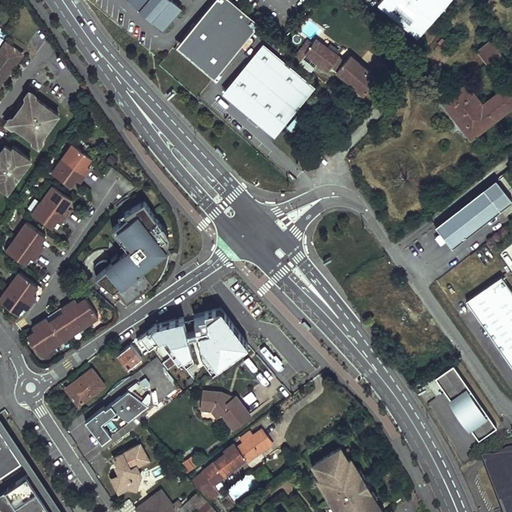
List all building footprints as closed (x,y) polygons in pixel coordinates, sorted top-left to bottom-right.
[(173,0),(126,0),(162,30),(182,7),(173,0)] [(260,24),(258,23),(254,28),(243,18),(247,13),(231,0),(214,0),(185,36),(188,39),(182,45),(219,70),(214,75),(215,77),(260,24)] [(417,38),(448,0),(380,0),(377,4),(417,38)] [(254,28),(258,23),(247,13),(243,18),(254,28)] [(178,45),(214,75),(219,70),(182,45),(188,39),(185,36),(178,45)] [(339,56),(317,39),(310,48),(305,44),(301,49),(328,70),(332,65),(339,56)] [(21,52),(4,40),(0,46),(0,85),(23,53),(21,52)] [(506,60),(491,41),(480,50),(495,69),(506,60)] [(315,86),(265,45),(227,90),(240,101),(242,99),(265,119),(264,121),(277,132),(315,86)] [(337,70),(347,60),(340,55),(339,56),(332,65),(337,70)] [(377,79),(351,55),(347,60),(337,70),(364,94),(377,79)] [(467,84),(445,101),(472,136),(495,119),(511,106),(511,93),(507,87),(493,97),(495,100),(486,107),(467,84)] [(40,139),(58,114),(33,96),(27,97),(12,118),(13,124),(34,140),(40,139)] [(73,143),(52,172),(70,185),(76,178),(80,181),(90,166),(87,163),(92,157),(73,143)] [(0,185),(7,191),(30,159),(21,153),(16,153),(5,145),(0,152),(0,185)] [(214,149),(221,156),(224,153),(217,146),(214,149)] [(53,183),(32,212),(51,227),(57,219),(61,221),(71,207),(68,205),(73,197),(53,183)] [(497,212),(481,190),(432,228),(449,249),(497,212)] [(143,199),(119,211),(125,222),(113,228),(125,252),(100,265),(103,272),(96,275),(103,290),(115,284),(122,298),(179,270),(143,199)] [(26,220),(6,248),(26,262),(31,254),(35,257),(45,243),(41,241),(46,234),(26,220)] [(18,268),(0,293),(0,299),(17,311),(22,304),(26,307),(36,293),(33,290),(38,282),(18,268)] [(511,291),(502,276),(467,300),(511,364),(511,291)] [(33,326),(25,331),(38,351),(99,316),(86,295),(78,299),(76,296),(59,306),(61,310),(49,317),(47,313),(31,323),(33,326)] [(155,323),(141,335),(150,346),(160,338),(178,361),(188,354),(192,351),(182,337),(190,331),(199,343),(217,367),(248,343),(239,331),(235,334),(230,327),(234,324),(223,310),(219,313),(216,308),(205,311),(206,315),(185,320),(184,316),(155,323)] [(301,324),(308,331),(311,328),(304,321),(301,324)] [(234,324),(230,327),(235,334),(239,331),(234,324)] [(141,335),(137,338),(146,349),(150,346),(141,335)] [(131,342),(116,354),(127,368),(142,356),(131,342)] [(199,343),(197,344),(202,353),(215,368),(217,367),(199,343)] [(178,361),(181,365),(191,358),(188,354),(178,361)] [(455,364),(437,376),(481,437),(498,425),(455,364)] [(93,367),(67,387),(80,403),(84,400),(90,407),(92,406),(86,398),(105,383),(93,367)] [(142,387),(149,384),(146,377),(138,380),(142,387)] [(161,380),(144,387),(150,402),(159,398),(157,393),(165,389),(161,380)] [(272,392),(276,401),(285,397),(280,388),(272,392)] [(211,399),(212,390),(204,389),(202,397),(211,399)] [(211,399),(202,397),(201,409),(211,410),(216,417),(221,413),(232,428),(250,415),(235,396),(229,401),(223,391),(212,390),(211,399)] [(90,418),(95,424),(92,426),(103,442),(113,435),(104,425),(113,417),(111,415),(117,411),(129,420),(148,405),(128,391),(124,399),(122,396),(107,407),(106,405),(90,418)] [(245,442),(239,446),(247,457),(258,448),(261,451),(274,441),(264,428),(255,434),(252,430),(241,437),(245,442)] [(0,430),(0,477),(22,463),(0,430)] [(216,460),(192,479),(200,489),(202,491),(247,457),(239,446),(235,442),(226,450),(227,451),(220,456),(216,460)] [(141,443),(115,457),(123,473),(112,479),(119,493),(128,488),(137,491),(142,474),(138,465),(150,459),(141,443)] [(343,446),(318,461),(323,469),(320,471),(326,482),(324,483),(340,511),(342,510),(343,511),(381,511),(380,509),(382,507),(376,496),(373,497),(371,493),(375,491),(365,474),(361,476),(359,472),(361,471),(353,457),(351,458),(343,446)] [(258,448),(247,457),(249,460),(261,451),(258,448)] [(504,454),(489,464),(509,510),(509,511),(511,511),(511,452),(511,453),(504,454)] [(192,455),(187,459),(194,468),(200,464),(192,455)] [(53,511),(22,464),(0,478),(0,511),(53,511)] [(252,472),(258,481),(270,474),(264,465),(252,472)] [(163,489),(138,508),(140,511),(172,511),(177,508),(183,504),(179,499),(173,503),(163,489)] [(183,504),(177,508),(180,511),(190,511),(208,498),(202,491),(200,489),(183,504)] [(210,500),(194,511),(211,511),(216,508),(210,500)]
